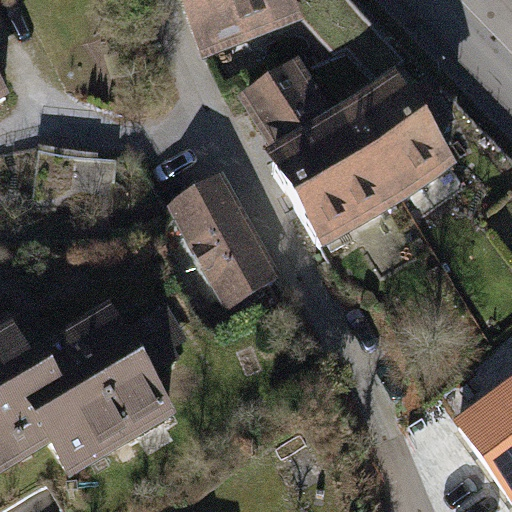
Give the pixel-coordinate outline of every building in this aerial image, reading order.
[(240,53),(291,29),(277,0),(189,0),(220,63),(240,53)] [(285,148),(337,124),(291,29),(240,53),(285,148)] [(354,116),(394,200),(463,168),(422,83),(354,116)] [(394,200),(354,116),(337,124),(285,148),(326,233),(394,200)] [(274,284),(221,192),(175,218),(229,311),(274,284)] [(17,333),(0,343),(0,476),(50,446),(71,481),(170,421),(111,323),(38,368),(17,333)] [(511,389),(456,429),(511,507),(511,505),(511,389)]
